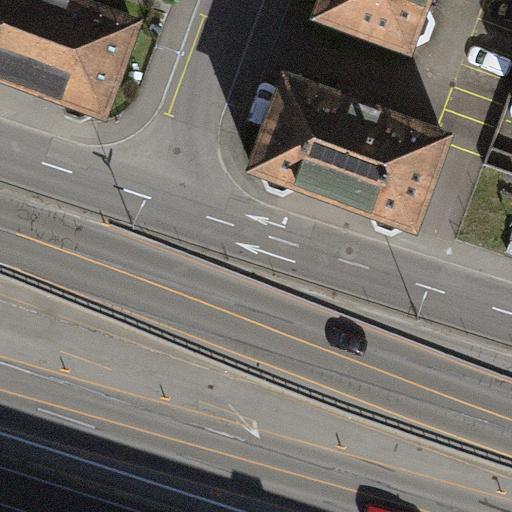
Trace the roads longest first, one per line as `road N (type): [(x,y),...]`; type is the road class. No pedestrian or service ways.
road 1 (motorway): [(511,424),(0,258)]
road 2 (motorway): [(0,395),(361,511)]
road 3 (primary): [(511,311),(157,205)]
road 4 (residential): [(157,205),(231,0)]
road 5 (primary): [(157,205),(0,151)]
